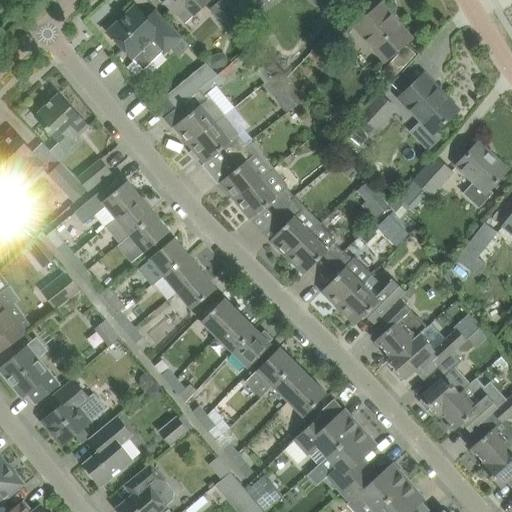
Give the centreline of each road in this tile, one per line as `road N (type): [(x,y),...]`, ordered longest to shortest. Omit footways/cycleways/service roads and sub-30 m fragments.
road 1 (unclassified): [(479,511),(38,25)]
road 2 (unclassified): [(85,511),(0,404)]
